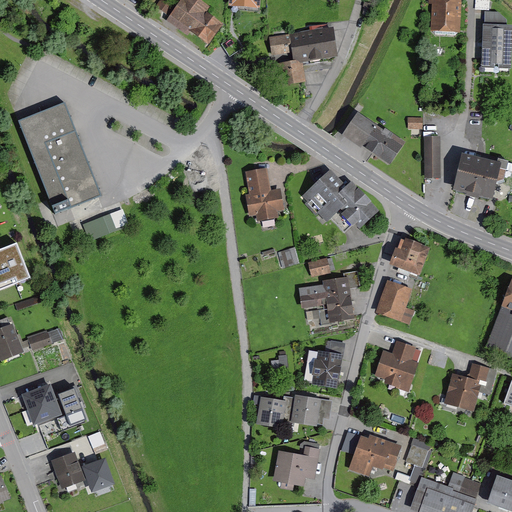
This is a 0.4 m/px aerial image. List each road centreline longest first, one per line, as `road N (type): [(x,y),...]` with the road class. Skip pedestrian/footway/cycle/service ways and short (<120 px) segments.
road 1 (residential): [(412,205),(397,228),(368,324),(331,467),(332,508)]
road 2 (secondary): [(412,205),(236,87)]
road 3 (secondary): [(236,87),(104,0)]
